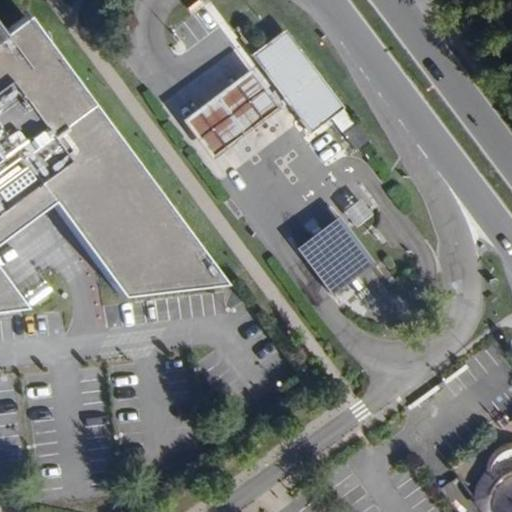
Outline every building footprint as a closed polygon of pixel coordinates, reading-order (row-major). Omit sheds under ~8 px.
[(0,310),(22,308),(3,282),(0,277),(0,237),(40,208),(49,201),(119,296),(222,284),(25,16),(0,34),(0,310)] [(341,106),(282,27),(248,53),(308,131),(341,106)] [(279,105),(249,66),(179,118),(209,158),(279,105)] [(365,138),(353,122),(340,131),(353,148),(365,138)] [(357,198),(339,208),(349,225),(367,214),(357,198)] [(511,511),(511,446),(500,450),(502,452),(494,457),(489,463),(491,467),(484,474),(478,482),(475,492),(474,500),(483,511),(488,511),(492,511),(511,511)]
